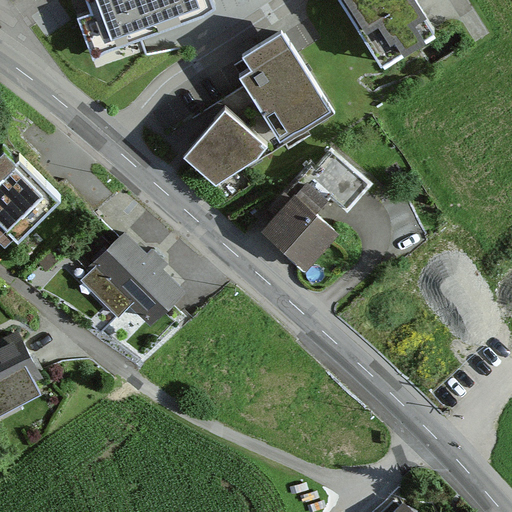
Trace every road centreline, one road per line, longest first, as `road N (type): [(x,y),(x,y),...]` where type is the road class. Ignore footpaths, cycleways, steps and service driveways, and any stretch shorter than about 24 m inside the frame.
road 1 (tertiary): [(40,85),(427,429)]
road 2 (residential): [(0,272),(156,397),(329,477),(364,489),(427,429)]
